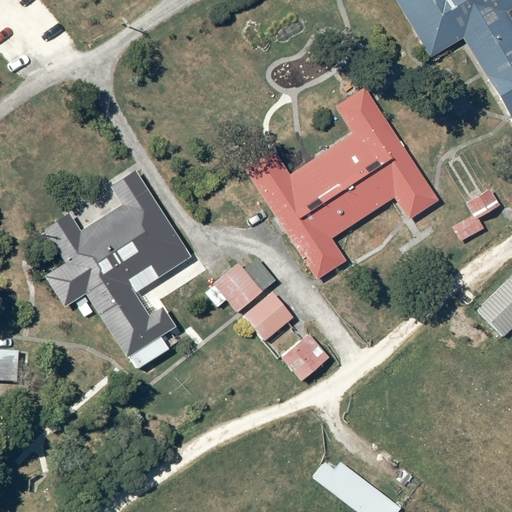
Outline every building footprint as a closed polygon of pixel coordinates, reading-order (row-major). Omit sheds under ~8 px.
[(511,4),(511,0),(395,0),(427,56),(459,39),(511,133),(511,25),(503,9),(511,4)] [(275,153),(244,171),(311,283),(341,265),(327,241),(392,202),(403,220),(436,201),(369,90),(333,111),(348,136),(287,172),(275,153)] [(119,207),(80,233),(67,214),(42,231),(63,263),(39,279),(60,310),(72,302),(76,307),(86,300),(133,372),(169,348),(161,337),(175,328),(159,304),(147,312),(134,293),(188,257),(132,171),(107,189),(119,207)] [(473,216),(496,200),(486,186),(464,203),(473,216)] [(481,230),(473,216),(451,228),(459,242),(481,230)] [(237,264),(215,281),(240,312),(235,316),(257,344),(261,341),(288,375),(312,356),(286,325),(291,321),(268,292),(262,296),(237,264)] [(511,272),(475,308),(503,338),(511,329),(511,272)] [(16,349),(0,348),(0,381),(15,382),(16,349)] [(324,465),(312,479),(354,511),(396,511),(398,511),(338,463),(332,471),(324,465)]
